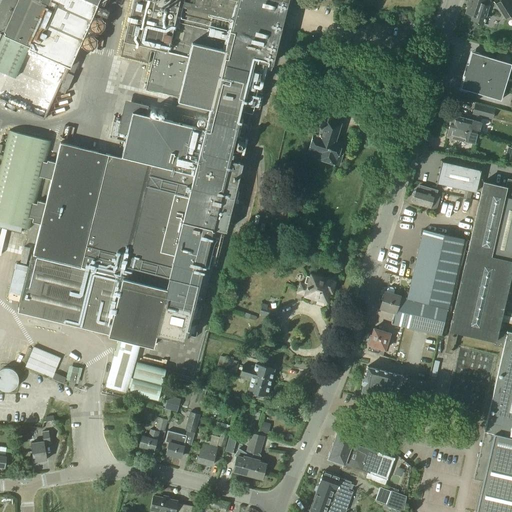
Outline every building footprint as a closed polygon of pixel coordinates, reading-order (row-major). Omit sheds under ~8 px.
[(57,153),(55,162),(46,160),(51,141),(9,131),(0,166),(0,221),(29,229),(31,222),(39,224),(17,312),(118,337),(105,387),(127,392),(140,342),(153,345),(156,334),(184,341),(189,318),(199,320),(210,275),(201,273),(228,161),(238,164),(252,105),(248,104),(259,61),(271,64),(286,0),(186,0),(174,55),(170,54),(182,0),(132,0),(119,56),(148,62),(151,47),(154,48),(144,89),(178,98),(180,93),(212,101),(205,129),(131,111),(120,157),(120,158),(59,143),(57,153)] [(0,0),(0,30),(4,32),(3,35),(69,64),(96,4),(98,0),(0,0)] [(469,0),(465,13),(472,16),(470,20),(482,24),(488,6),(490,0),(488,0),(469,0)] [(511,15),(511,10),(505,0),(501,0),(495,5),(504,20),(511,15)] [(88,24),(89,27),(89,28),(90,30),(92,31),(94,32),(96,32),(97,32),(100,31),(101,30),(103,28),(103,26),(104,25),(103,23),(103,20),(102,19),(100,18),(98,17),(96,16),(94,17),(91,18),(90,19),(89,21),(88,22),(88,24)] [(80,42),(81,43),(81,46),(83,48),(85,49),(86,49),(88,50),(90,49),(92,48),(94,47),(95,46),(96,44),(96,42),(96,40),(95,38),(94,36),(92,35),(90,34),(88,34),(86,34),(84,35),(82,36),(81,38),(81,40),(80,42)] [(27,47),(0,35),(0,71),(13,77),(27,47)] [(463,69),(506,82),(511,64),(474,53),(471,65),(465,64),(463,69)] [(110,78),(138,83),(142,61),(114,56),(110,78)] [(63,80),(70,82),(73,75),(72,75),(78,62),(72,59),(63,80)] [(506,82),(463,69),(462,75),(464,76),(460,88),(500,100),(506,82)] [(49,106),(58,110),(61,103),(53,99),(49,106)] [(472,114),(491,119),(494,109),(475,104),(472,114)] [(307,132),(313,134),(307,152),(313,153),(312,156),(334,163),(338,149),(340,148),(341,145),(340,144),(340,142),(334,140),(340,121),(334,119),(336,111),(324,107),(318,126),(310,124),(307,132)] [(449,126),(476,133),(477,129),(478,130),(480,123),(472,121),(472,120),(452,115),(449,126)] [(476,133),(449,126),(446,137),(467,142),(467,141),(473,143),(476,133)] [(481,170),(441,161),(436,184),(476,193),(481,170)] [(511,273),(511,272),(511,179),(507,178),(505,187),(483,182),(476,213),(449,330),(444,351),(451,353),(453,343),(454,343),(456,332),(494,341),(493,344),(502,347),(483,431),(493,433),(474,511),(511,511),(511,332),(506,331),(505,333),(496,331),(510,273),(511,273)] [(418,185),(417,190),(423,192),(429,193),(430,189),(418,185)] [(423,192),(417,190),(416,189),(415,190),(413,192),(412,194),(413,197),(412,203),(435,210),(439,196),(429,193),(423,192)] [(379,308),(394,313),(391,324),(440,335),(447,304),(448,304),(463,239),(423,230),(407,298),(400,296),(384,291),(379,308)] [(6,297),(16,298),(21,262),(10,261),(6,297)] [(297,291),(325,300),(328,290),(330,291),(330,290),(332,289),(334,285),(333,283),(333,282),(312,275),(311,276),(307,274),(304,281),(309,283),(309,284),(300,282),(297,291)] [(258,314),(274,318),(276,311),(266,308),(267,306),(261,304),(258,314)] [(369,335),(368,339),(386,344),(387,339),(389,333),(373,328),(371,336),(369,335)] [(386,344),(368,339),(366,344),(369,345),(367,350),(382,355),(384,349),(384,350),(385,347),(385,345),(386,344)] [(25,367),(51,378),(59,358),(34,347),(25,367)] [(217,365),(230,369),(229,375),(234,377),(238,362),(220,357),(217,365)] [(178,371),(179,361),(169,360),(168,369),(178,371)] [(165,369),(136,361),(128,393),(157,400),(165,369)] [(251,377),(270,383),(273,369),(255,364),(254,368),(243,365),(240,375),(251,379),(251,377)] [(68,386),(74,387),(79,368),(73,366),(68,386)] [(364,377),(363,377),(362,383),(361,383),(361,384),(362,384),(359,394),(363,395),(362,397),(372,399),(372,397),(394,403),(396,393),(398,393),(416,398),(420,381),(402,377),(401,377),(401,376),(366,367),(364,377)] [(9,391),(11,391),(13,390),(14,389),(14,388),(16,387),(16,386),(17,384),(18,382),(18,381),(18,379),(18,378),(17,377),(17,375),(16,374),(15,372),(13,371),(13,370),(11,369),(10,369),(9,368),(7,368),(5,368),(3,368),(2,369),(0,369),(0,390),(1,391),(2,391),(4,392),(5,392),(7,392),(8,392),(9,391)] [(54,373),(52,379),(63,384),(65,378),(54,373)] [(270,383),(251,377),(251,379),(247,391),(257,393),(256,398),(263,401),(264,396),(266,396),(270,383)] [(104,403),(125,406),(126,398),(106,395),(104,403)] [(167,399),(165,408),(170,409),(173,400),(174,399),(168,397),(167,399)] [(259,405),(254,431),(265,433),(271,408),(259,405)] [(194,432),(198,415),(190,413),(186,430),(194,432)] [(156,429),(164,431),(167,420),(159,418),(156,429)] [(138,446),(153,450),(156,440),(156,439),(158,432),(150,429),(148,437),(141,436),(138,446)] [(221,429),(217,446),(226,448),(230,431),(221,429)] [(32,456),(33,462),(46,460),(44,445),(50,444),(48,431),(41,432),(43,441),(30,443),(31,452),(32,456)] [(165,442),(168,443),(165,453),(180,457),(186,436),(168,431),(165,442)] [(255,441),(262,443),(264,436),(251,433),(249,439),(255,441)] [(354,453),(357,445),(359,440),(345,435),(344,436),(336,433),(332,445),(354,453)] [(254,447),(246,475),(261,479),(265,464),(258,462),(260,455),(259,453),(262,443),(255,441),(249,439),(248,445),(254,447)] [(196,462),(211,466),(216,447),(201,443),(196,462)] [(232,471),(246,475),(254,447),(248,445),(246,451),(247,451),(245,453),(238,449),(234,456),(235,457),(232,471)] [(354,453),(332,445),(328,457),(335,459),(334,461),(343,464),(349,466),(354,453)] [(357,445),(354,453),(349,466),(343,464),(342,468),(385,484),(394,458),(357,445)] [(310,510),(314,511),(339,511),(340,511),(343,511),(344,511),(351,492),(347,491),(350,482),(338,478),(339,477),(323,471),(318,485),(319,485),(310,510)] [(387,507),(400,511),(402,511),(406,496),(393,492),(387,507)] [(151,511),(156,511),(174,511),(177,502),(154,497),(151,511)] [(380,506),(382,499),(374,497),(372,503),(380,506)]
